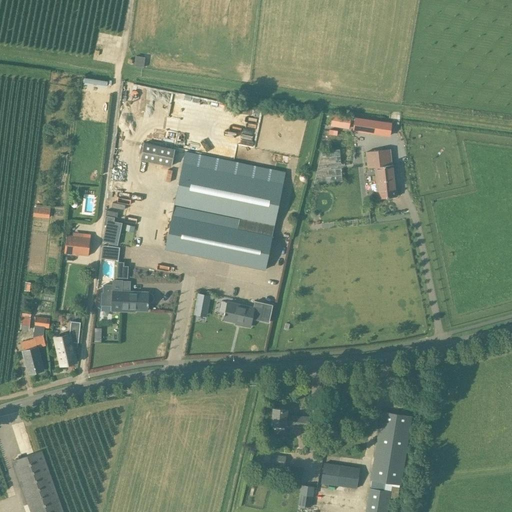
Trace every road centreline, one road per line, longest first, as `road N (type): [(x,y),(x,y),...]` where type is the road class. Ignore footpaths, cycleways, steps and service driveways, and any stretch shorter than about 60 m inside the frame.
road 1 (tertiary): [(0,411),(140,377),(398,355),(511,324)]
road 2 (track): [(122,48),(81,388)]
